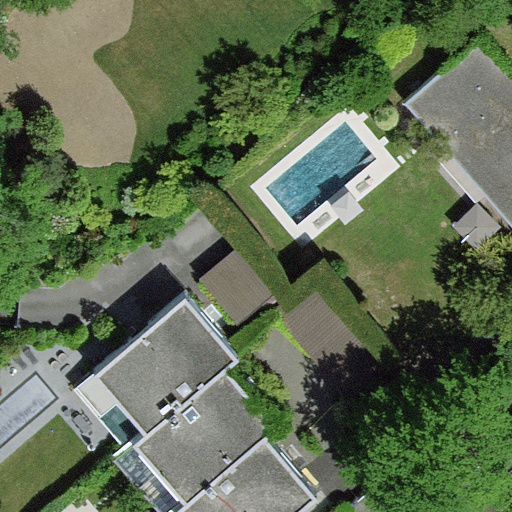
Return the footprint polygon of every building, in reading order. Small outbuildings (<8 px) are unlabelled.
[(511,71),(480,35),(408,98),(511,217),(511,71)] [(247,246),(203,281),(240,326),(283,290),(247,246)] [(282,313),(354,398),(395,363),(323,278),(282,313)] [(195,300),(106,376),(158,436),(235,370),(247,360),(195,300)] [(235,370),(158,436),(146,446),(198,507),(276,439),(287,430),(235,370)] [(276,439),(198,507),(191,511),(312,511),(328,499),(276,439)]
